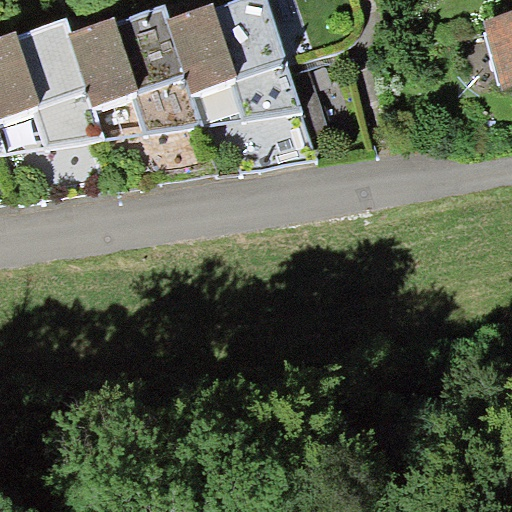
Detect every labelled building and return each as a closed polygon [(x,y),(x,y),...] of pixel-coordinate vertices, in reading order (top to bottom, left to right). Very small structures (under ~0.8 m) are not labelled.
[(265,0),(258,0),(171,27),(223,176),(319,163),(265,0)] [(165,11),(72,41),(125,192),(223,176),(171,27),(165,11)] [(67,27),(0,48),(0,132),(23,206),(125,192),(72,41),(67,27)] [(511,27),(491,33),(508,98),(511,97),(511,27)] [(0,210),(23,206),(0,132),(0,210)]
